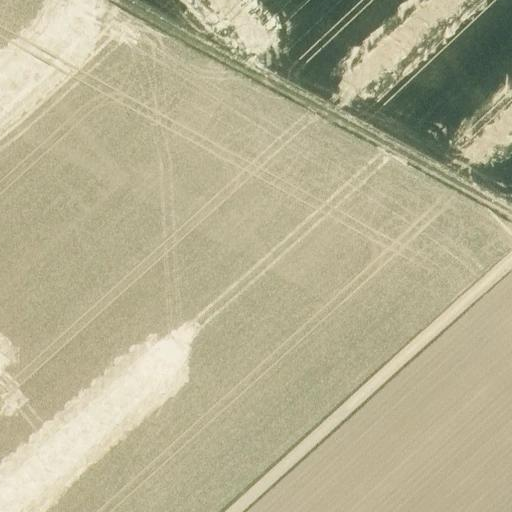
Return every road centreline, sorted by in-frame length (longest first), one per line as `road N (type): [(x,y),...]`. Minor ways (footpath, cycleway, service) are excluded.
road 1 (track): [(511,212),(116,0)]
road 2 (track): [(232,511),(511,257)]
